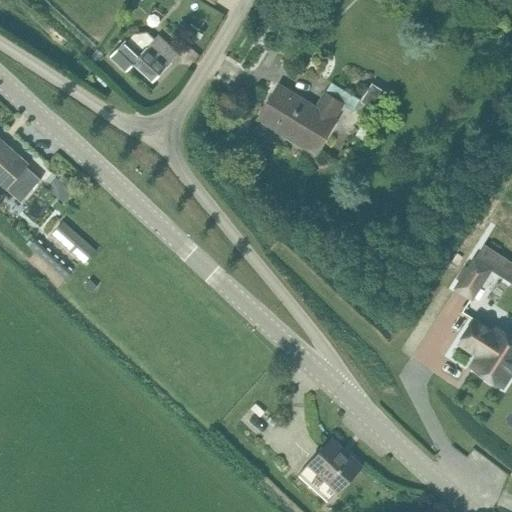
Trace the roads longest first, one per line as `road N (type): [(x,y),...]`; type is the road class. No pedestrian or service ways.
road 1 (tertiary): [(356,405),(0,78)]
road 2 (unclassified): [(356,405),(325,349),(160,143)]
road 3 (unclassified): [(160,143),(0,44)]
road 4 (unclassified): [(160,143),(247,0)]
road 5 (tertiary): [(471,511),(356,405)]
